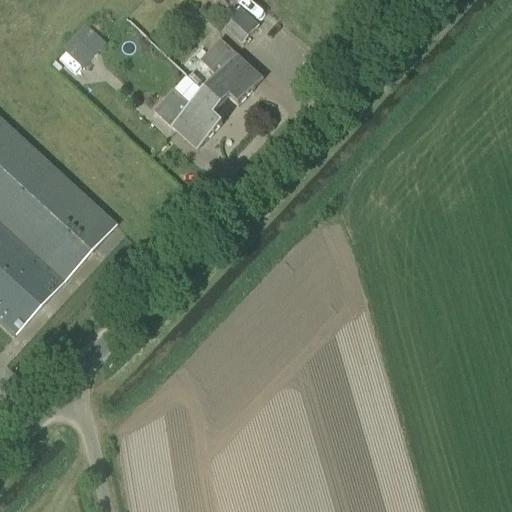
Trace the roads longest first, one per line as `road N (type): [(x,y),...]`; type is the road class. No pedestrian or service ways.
road 1 (unclassified): [(72,382),(418,0)]
road 2 (unclassified): [(103,511),(72,382)]
